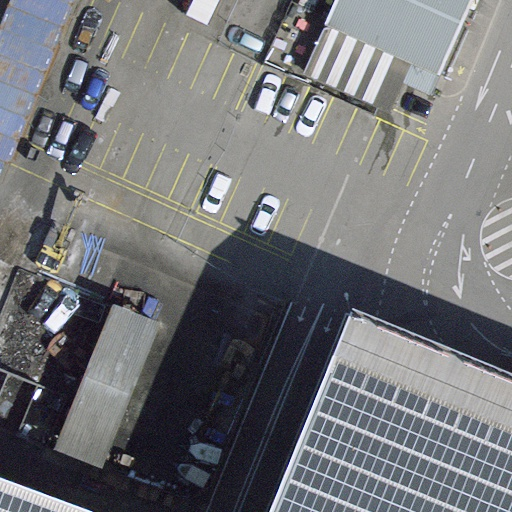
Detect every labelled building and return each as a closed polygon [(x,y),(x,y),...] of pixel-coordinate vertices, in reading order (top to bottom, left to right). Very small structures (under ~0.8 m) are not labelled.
[(0,179),(13,185),(81,0),(16,0),(0,44),(0,179)] [(340,0),(329,28),(446,79),(480,0),(340,0)] [(437,100),(446,79),(329,28),(307,78),(380,109),(395,116),(407,87),(437,100)] [(54,443),(102,462),(158,322),(111,303),(54,443)] [(0,511),(511,511),(511,377),(345,310),(267,511),(113,511),(0,472),(0,511)]
